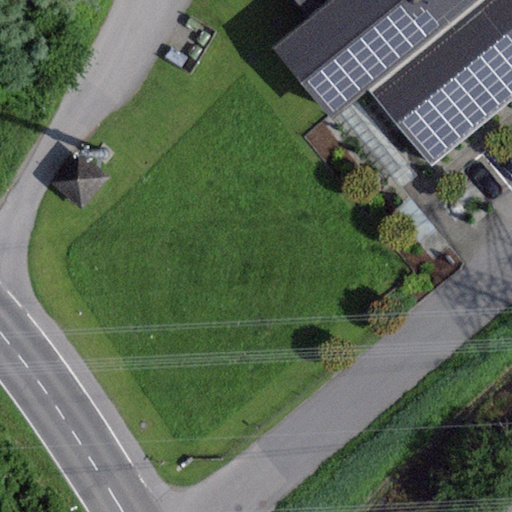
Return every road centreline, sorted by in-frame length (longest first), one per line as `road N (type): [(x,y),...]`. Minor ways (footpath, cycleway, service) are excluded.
road 1 (residential): [(0,257),(158,0)]
road 2 (secondary): [(137,511),(0,315)]
